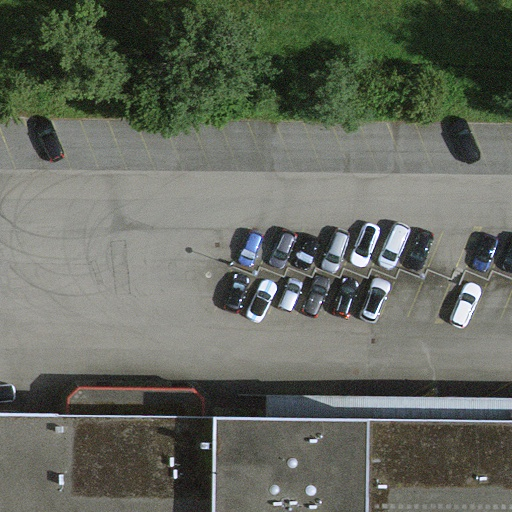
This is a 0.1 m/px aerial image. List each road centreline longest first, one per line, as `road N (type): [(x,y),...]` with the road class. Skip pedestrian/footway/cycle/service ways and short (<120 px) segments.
road 1 (unknown): [(108,222),(105,284),(108,300),(124,312),(325,345),(511,339)]
road 2 (unknown): [(511,220),(108,222)]
